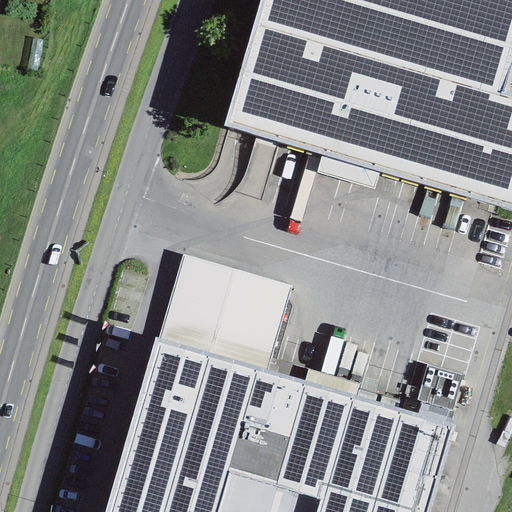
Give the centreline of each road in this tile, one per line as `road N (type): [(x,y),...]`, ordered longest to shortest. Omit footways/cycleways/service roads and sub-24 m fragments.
road 1 (unclassified): [(194,0),(121,203),(29,511)]
road 2 (secondary): [(0,409),(127,0)]
